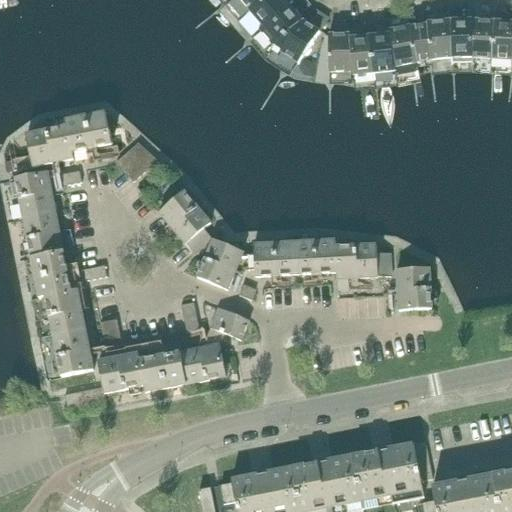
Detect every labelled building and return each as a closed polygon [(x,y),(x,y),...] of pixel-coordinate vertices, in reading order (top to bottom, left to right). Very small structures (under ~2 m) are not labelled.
[(238,0),(250,13),(265,0),(238,0)] [(265,0),(250,13),(263,28),(264,29),(296,0),(265,0)] [(310,7),(304,0),(296,0),(264,29),(263,28),(260,31),(274,48),(275,47),(274,47),(302,22),(298,17),(310,7)] [(431,62),(452,60),(451,11),(433,13),(434,24),(427,25),(428,27),(419,28),(424,58),(431,57),(431,62)] [(472,22),(465,22),(465,11),(451,11),(452,60),(473,60),(472,22)] [(329,20),(319,14),(317,12),(308,26),(302,22),(274,47),(275,47),(282,51),(280,53),(298,66),(329,20)] [(410,28),(403,29),(401,19),(387,22),(389,32),(390,36),(394,70),(395,70),(418,65),(417,59),(423,58),(424,63),(425,63),(424,58),(419,28),(411,29),(410,28)] [(390,36),(389,32),(387,22),(376,23),(377,37),(370,38),(374,76),(395,74),(395,70),(394,70),(390,36)] [(495,23),(473,22),(472,22),(473,60),(493,61),(495,23)] [(511,24),(504,24),(495,23),(493,61),(511,61),(511,24)] [(350,36),(350,26),(336,26),(336,36),(329,37),(329,75),(353,74),(354,74),(350,40),(351,40),(350,36)] [(353,78),(374,76),(370,38),(351,40),(350,40),(354,74),(353,74),(353,78)] [(106,115),(65,123),(66,130),(72,155),(112,147),(106,115)] [(33,169),(74,161),(72,155),(66,130),(26,137),(30,158),(33,169)] [(133,184),(158,163),(138,145),(116,164),(133,184)] [(24,159),(27,171),(33,169),(30,158),(24,159)] [(20,172),(27,171),(24,159),(18,160),(20,172)] [(14,173),(20,172),(18,160),(12,162),(14,173)] [(73,174),(75,186),(82,184),(79,173),(73,174)] [(24,224),(56,219),(47,174),(15,180),(24,224)] [(69,187),(75,186),(73,174),(67,175),(69,187)] [(62,188),(69,187),(67,175),(60,177),(62,188)] [(196,237),(204,231),(211,225),(184,194),(159,215),(185,245),(190,241),(196,237)] [(24,224),(32,264),(64,258),(56,219),(24,224)] [(196,237),(205,247),(207,245),(210,238),(204,231),(196,237)] [(199,252),(205,247),(196,237),(190,241),(199,252)] [(194,256),(199,252),(190,241),(185,245),(194,256)] [(242,258),(243,254),(213,242),(197,280),(227,292),(235,273),(241,276),(244,274),(244,257),(242,258)] [(336,242),(293,244),(295,277),(336,275),(336,249),(336,242)] [(295,277),(293,244),(254,246),(254,257),(248,257),(249,272),(255,272),(256,279),(295,277)] [(348,281),(359,280),(378,279),(378,273),(378,265),(377,247),(336,249),(336,275),(337,282),(348,281)] [(378,265),(391,264),(390,255),(377,256),(378,265)] [(71,293),(64,258),(32,264),(39,301),(46,299),(71,293)] [(378,273),(391,273),(391,264),(378,265),(378,273)] [(98,268),(101,280),(107,279),(105,267),(98,268)] [(94,281),(101,280),(98,268),(92,270),(94,281)] [(88,283),(94,281),(92,270),(85,271),(88,283)] [(431,311),(430,290),(429,270),(397,272),(399,313),(431,311)] [(81,284),(88,283),(85,271),(79,272),(81,284)] [(245,300),(249,289),(243,286),(239,297),(245,300)] [(249,289),(245,300),(251,302),(256,292),(249,289)] [(54,340),(86,333),(78,292),(71,293),(46,299),(54,340)] [(183,316),(196,314),(194,304),(181,307),(183,316)] [(241,343),(249,323),(219,310),(208,336),(222,342),(225,336),(241,343)] [(184,322),(197,319),(196,314),(183,316),(184,322)] [(185,328),(198,326),(197,319),(184,322),(185,328)] [(101,331),(118,328),(117,321),(100,325),(101,331)] [(198,326),(185,328),(187,334),(199,332),(198,326)] [(103,338),(119,334),(118,328),(101,331),(103,338)] [(93,373),(86,333),(54,340),(61,379),(93,373)] [(104,344),(121,341),(119,334),(103,338),(104,344)] [(121,341),(104,344),(105,350),(122,347),(121,341)] [(220,346),(206,341),(203,348),(203,350),(180,355),(187,387),(226,379),(220,346)] [(180,355),(140,362),(144,388),(145,395),(187,387),(180,355)] [(103,389),(105,396),(144,388),(140,362),(139,356),(98,364),(103,389)] [(96,391),(99,404),(106,403),(105,396),(103,389),(96,391)] [(93,405),(99,404),(96,391),(90,392),(93,405)] [(86,406),(93,405),(90,392),(83,393),(86,406)] [(80,407),(86,406),(83,393),(77,394),(80,407)] [(74,409),(80,407),(77,394),(71,396),(74,409)] [(67,410),(74,409),(71,396),(64,397),(67,410)] [(412,446),(420,484),(433,481),(425,444),(412,446)] [(377,453),(351,458),(362,511),(363,511),(361,504),(390,499),(391,506),(393,506),(391,498),(404,496),(406,503),(423,500),(420,484),(412,446),(388,451),(387,445),(376,447),(377,453)] [(290,470),(298,511),(320,511),(330,510),(329,511),(330,511),(330,510),(360,505),(361,511),(362,511),(351,458),(327,462),(327,457),(316,459),(317,464),(290,470)] [(268,475),(266,469),(256,471),(257,477),(231,482),(232,486),(235,505),(236,511),(298,511),(290,470),(268,475)] [(511,511),(511,473),(490,478),(498,511),(511,511)] [(435,503),(436,511),(498,511),(490,478),(468,482),(467,476),(456,478),(457,484),(432,489),(435,503)] [(225,507),(235,505),(232,486),(220,488),(225,507)] [(199,492),(202,511),(215,511),(211,490),(199,492)] [(436,511),(435,503),(422,506),(423,511),(436,511)]
